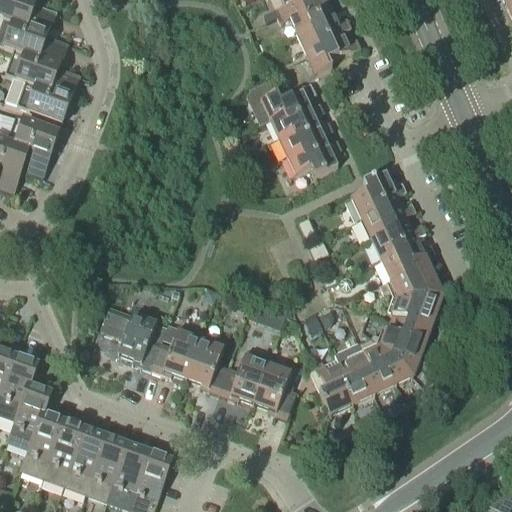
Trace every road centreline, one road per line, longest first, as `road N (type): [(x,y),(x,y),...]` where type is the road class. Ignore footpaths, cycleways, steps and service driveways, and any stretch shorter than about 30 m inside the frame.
road 1 (residential): [(216,445),(72,394),(31,294),(0,290)]
road 2 (residential): [(93,7),(109,53),(103,96),(62,195),(0,245)]
road 3 (residential): [(466,303),(400,146)]
road 4 (tertiary): [(382,511),(511,423)]
road 5 (tertiary): [(467,115),(415,0)]
